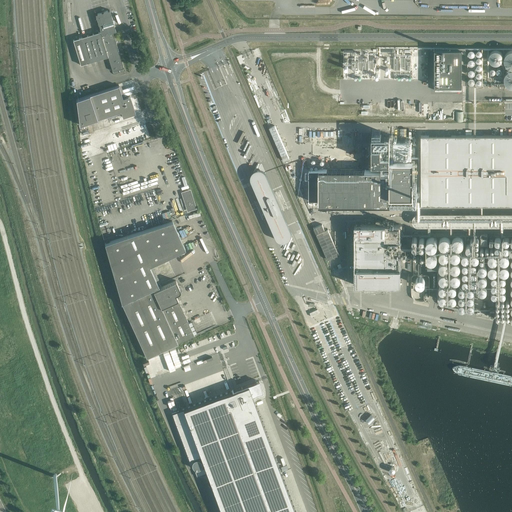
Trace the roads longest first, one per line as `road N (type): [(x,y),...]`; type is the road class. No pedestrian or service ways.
road 1 (tertiary): [(371,511),(304,390),(169,65)]
road 2 (tertiary): [(169,65),(214,195),(364,511)]
road 3 (unclassified): [(169,65),(246,37),(511,37)]
road 4 (track): [(101,511),(56,413),(0,223)]
road 5 (unknown): [(320,220),(511,221)]
